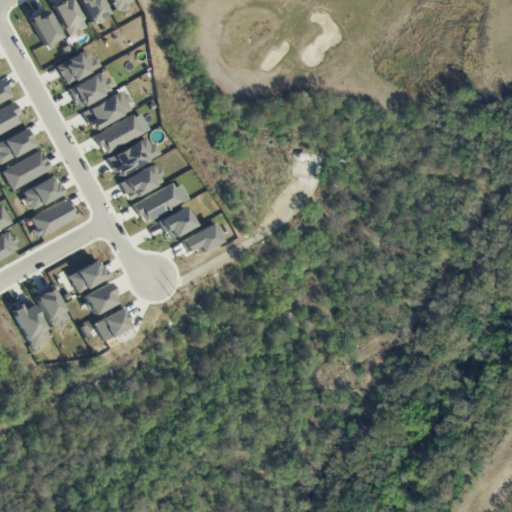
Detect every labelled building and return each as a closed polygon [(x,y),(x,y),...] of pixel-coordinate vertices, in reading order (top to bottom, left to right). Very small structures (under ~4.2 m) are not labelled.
[(82,29),(67,0),(62,0),(49,7),(65,38),(82,29)] [(76,0),(84,23),(104,16),(98,0),(76,0)] [(27,20),(39,46),(57,38),(45,11),(27,20)] [(53,67),(63,84),(94,68),(85,50),(53,67)] [(74,108),(113,90),(104,70),(65,88),(74,108)] [(79,111),(89,131),(127,111),(117,91),(79,111)] [(0,132),(17,123),(13,116),(17,114),(11,103),(0,108),(0,132)] [(146,131),(136,113),(91,136),(100,154),(146,131)] [(0,160),(30,150),(24,131),(0,139),(0,160)] [(104,157),(113,176),(157,156),(152,144),(147,146),(143,139),(104,157)] [(48,171),(38,151),(0,170),(0,174),(8,191),(48,171)] [(161,184),(154,166),(116,181),(124,199),(161,184)] [(27,210),(58,195),(50,178),(19,193),(27,210)] [(130,206),(140,224),(185,200),(176,182),(130,206)] [(26,218),(34,237),(74,219),(65,200),(26,218)] [(192,227),(182,207),(155,221),(165,240),(192,227)] [(0,228),(8,224),(0,208),(0,228)] [(178,240),(183,253),(192,249),(194,254),(217,243),(209,226),(178,240)] [(0,255),(15,249),(8,232),(0,235),(0,255)] [(103,278),(93,261),(65,277),(74,294),(103,278)] [(115,303),(105,284),(80,296),(90,316),(115,303)] [(33,297),(48,330),(66,321),(50,289),(33,297)] [(26,348),(46,339),(31,304),(18,309),(17,306),(10,310),(26,348)] [(90,324),(99,342),(127,327),(118,310),(90,324)]
